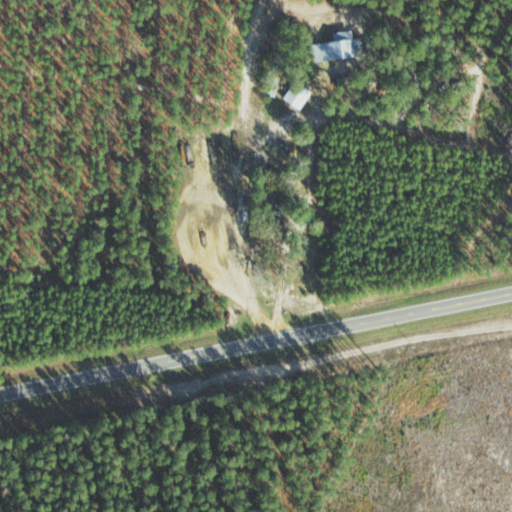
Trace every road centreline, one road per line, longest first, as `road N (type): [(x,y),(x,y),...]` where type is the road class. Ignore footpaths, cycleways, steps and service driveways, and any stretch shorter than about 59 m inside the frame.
road 1 (secondary): [(0,395),(511,292)]
road 2 (track): [(511,323),(0,425)]
